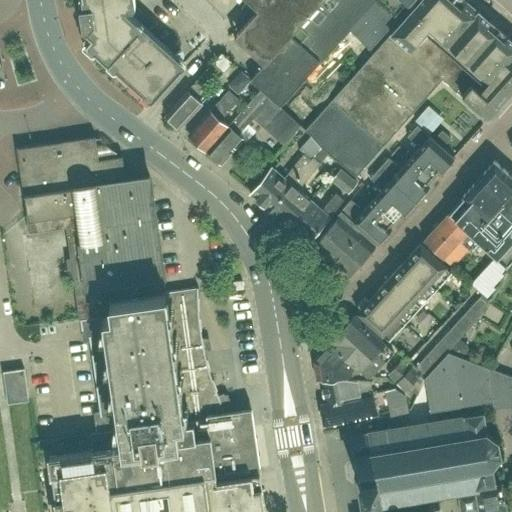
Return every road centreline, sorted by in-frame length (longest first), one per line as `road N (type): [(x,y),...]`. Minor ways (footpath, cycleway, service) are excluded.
road 1 (tertiary): [(273,308),(243,226),(219,199),(89,103),(58,61),(38,0)]
road 2 (residential): [(489,140),(359,282),(273,308)]
road 3 (tertiary): [(306,511),(273,308)]
